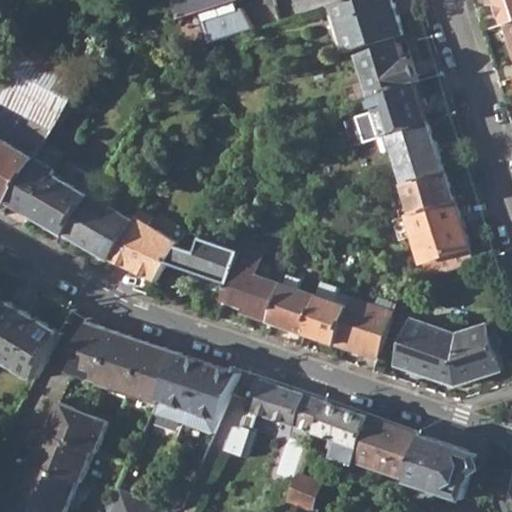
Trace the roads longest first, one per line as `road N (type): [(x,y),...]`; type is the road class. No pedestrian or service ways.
road 1 (residential): [(0,235),(122,304),(511,439)]
road 2 (residential): [(447,0),(511,201)]
